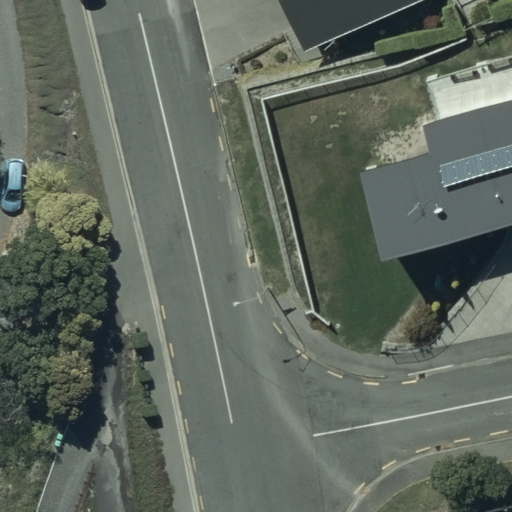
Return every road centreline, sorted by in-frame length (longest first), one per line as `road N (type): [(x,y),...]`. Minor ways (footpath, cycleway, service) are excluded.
road 1 (residential): [(237,451),(137,0)]
road 2 (residential): [(511,397),(237,451)]
